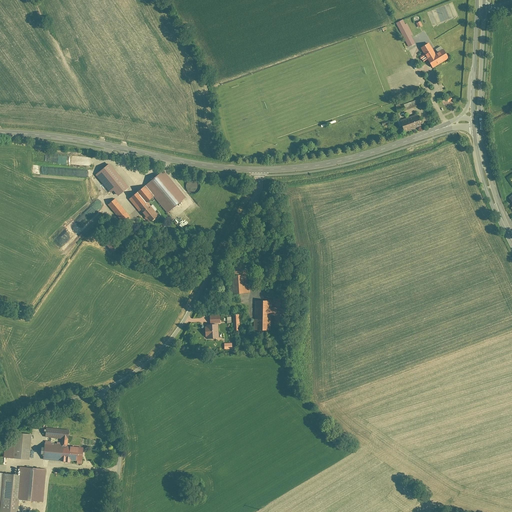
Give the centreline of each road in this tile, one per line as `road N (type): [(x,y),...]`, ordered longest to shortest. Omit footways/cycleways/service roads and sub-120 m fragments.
road 1 (residential): [(99,395),(148,367),(185,321),(259,189),(261,171)]
road 2 (tertiary): [(0,133),(261,171)]
road 3 (tertiary): [(261,171),(350,159),(448,125)]
road 4 (residential): [(115,511),(122,447),(99,395)]
